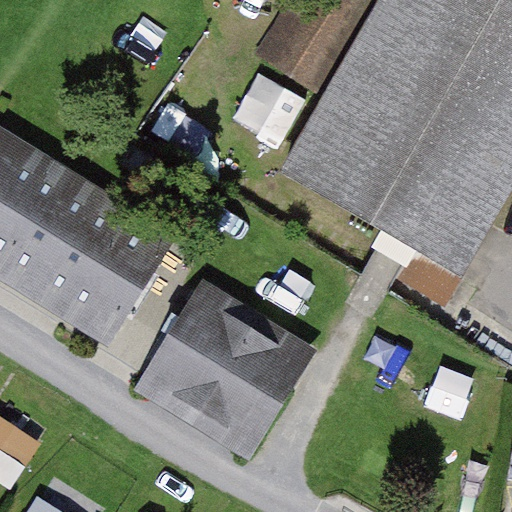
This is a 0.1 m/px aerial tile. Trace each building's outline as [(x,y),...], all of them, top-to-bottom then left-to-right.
[(294,0),(259,58),(327,99),(382,10),(366,0),(294,0)] [(457,274),(511,183),(511,0),(387,0),(382,10),(327,99),(285,170),(457,274)] [(124,24),(107,71),(164,92),(181,44),(124,24)] [(268,70),(243,115),(286,140),(312,95),(268,70)] [(0,127),(0,269),(96,333),(162,234),(0,127)] [(320,356),(205,285),(137,395),(252,466),(320,356)] [(1,400),(0,400),(0,470),(15,482),(50,439),(1,400)] [(82,511),(43,488),(29,511),(82,511)]
